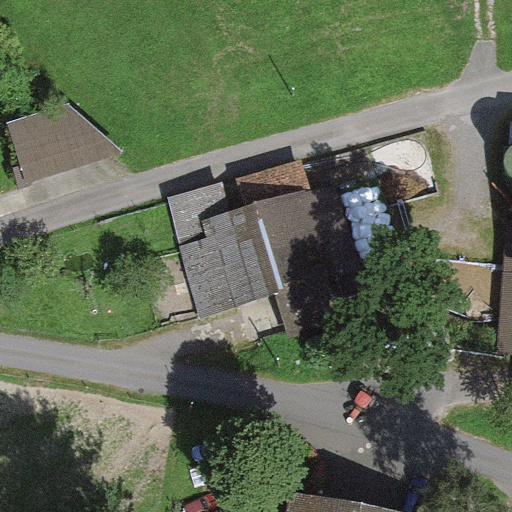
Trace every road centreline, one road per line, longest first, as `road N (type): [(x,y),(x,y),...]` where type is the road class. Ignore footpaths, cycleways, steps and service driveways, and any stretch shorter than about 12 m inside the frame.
road 1 (residential): [(0,231),(250,155),(511,89)]
road 2 (residential): [(0,353),(281,400),(511,471)]
